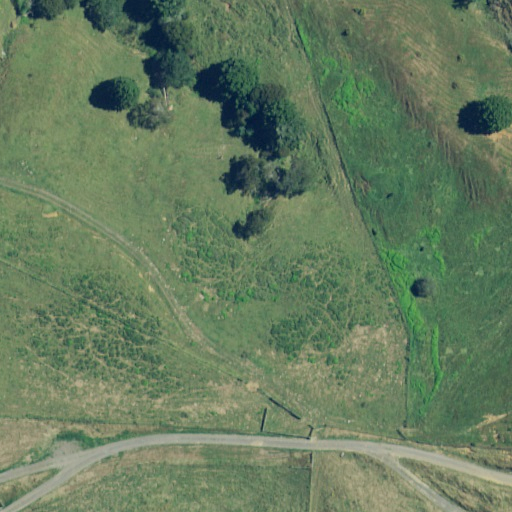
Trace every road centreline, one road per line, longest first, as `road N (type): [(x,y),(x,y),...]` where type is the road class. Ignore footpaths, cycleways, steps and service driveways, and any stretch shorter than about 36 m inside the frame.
road 1 (track): [(320,442),(196,336),(142,254),(72,204),(0,175)]
road 2 (track): [(81,454),(152,435),(369,446)]
road 3 (track): [(369,446),(435,449),(491,483),(511,482)]
